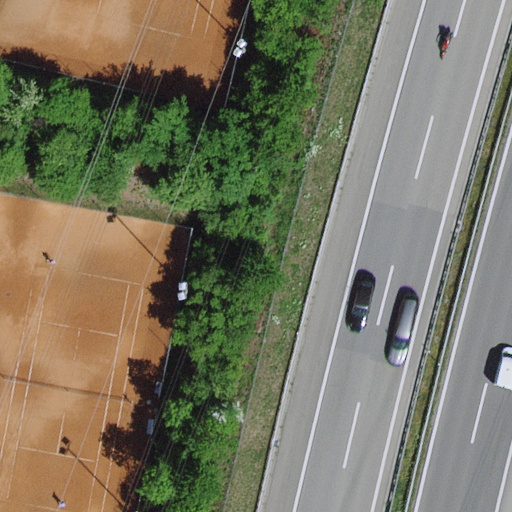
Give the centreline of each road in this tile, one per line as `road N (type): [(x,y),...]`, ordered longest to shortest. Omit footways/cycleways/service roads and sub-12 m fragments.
road 1 (motorway): [(472,0),(344,435),(330,511)]
road 2 (motorway): [(475,511),(511,354)]
